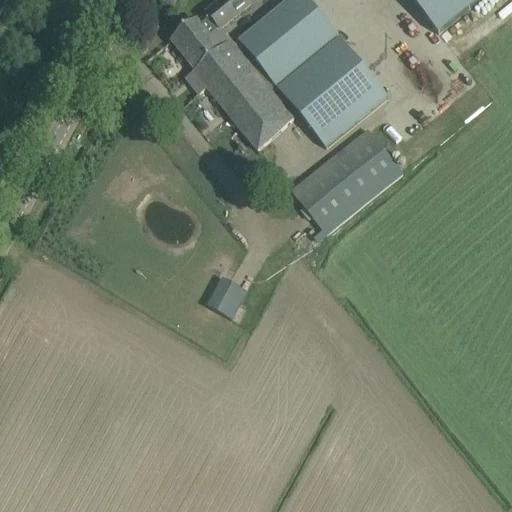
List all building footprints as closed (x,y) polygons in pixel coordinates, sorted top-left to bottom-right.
[(253,8),(245,0),(225,0),(207,16),(209,18),(200,26),(196,22),(171,43),(259,154),(295,125),(271,93),(235,50),(222,32),(253,8)] [(297,0),(235,50),(271,93),(336,41),(303,0),(297,0)] [(406,0),(438,40),(487,0),(406,0)] [(388,101),(340,42),(338,43),(278,92),(284,100),(326,151),(388,101)] [(290,194),(323,238),(402,174),(367,131),(290,194)] [(228,285),(213,312),(231,322),(246,296),(228,285)]
